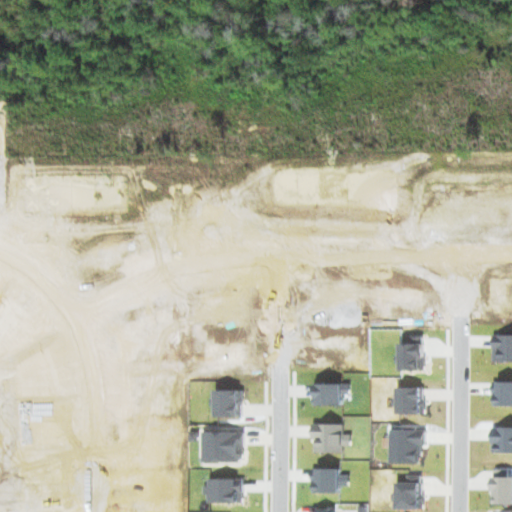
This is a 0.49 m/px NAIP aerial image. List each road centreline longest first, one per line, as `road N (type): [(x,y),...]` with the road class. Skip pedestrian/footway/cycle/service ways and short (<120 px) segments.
road 1 (residential): [(74,314),(141,276),(192,262),(511,253)]
road 2 (residential): [(94,511),(90,357),(74,314),(43,276),(0,251)]
road 3 (residential): [(458,254),(457,511)]
road 4 (residential): [(276,511),(278,258)]
